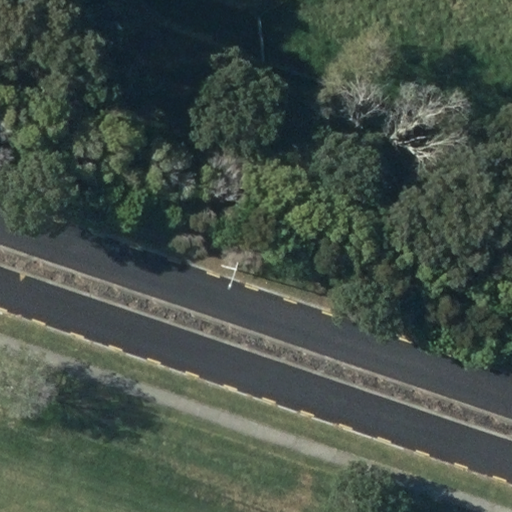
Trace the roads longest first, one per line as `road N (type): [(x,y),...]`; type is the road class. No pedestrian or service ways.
road 1 (residential): [(0,258),(511,427)]
road 2 (residential): [(511,494),(0,326)]
